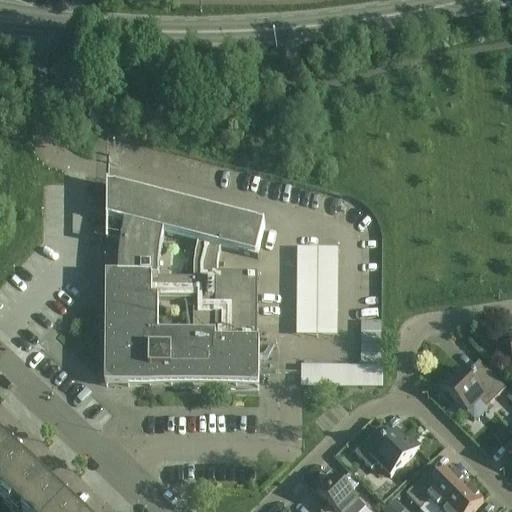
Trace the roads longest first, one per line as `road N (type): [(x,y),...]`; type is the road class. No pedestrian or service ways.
road 1 (secondary): [(35,22),(287,26),(464,0)]
road 2 (residential): [(0,358),(161,511)]
road 3 (residential): [(408,393),(361,415),(261,511)]
road 4 (residential): [(511,310),(434,322),(408,343),(408,393)]
road 5 (residential): [(511,501),(408,393)]
